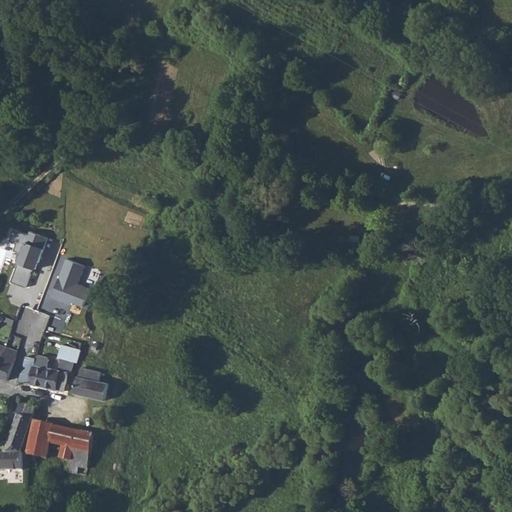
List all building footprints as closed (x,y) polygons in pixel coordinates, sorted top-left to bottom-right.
[(33,267),(35,267),(47,237),(29,230),(27,234),(13,229),(8,241),(16,242),(11,260),(17,262),(10,281),(26,286),(33,267)] [(360,236),(339,237),(339,247),(366,247),(366,240),(360,240),(360,236)] [(54,297),(84,306),(94,288),(82,283),(87,265),(68,258),(54,297)] [(12,310),(0,305),(0,324),(6,327),(12,310)] [(29,314),(16,309),(9,328),(22,332),(29,314)] [(62,340),(61,345),(78,349),(79,345),(62,340)] [(25,357),(18,382),(30,385),(64,394),(65,391),(66,391),(68,386),(66,385),(68,375),(71,376),(78,349),(61,345),(58,358),(62,359),(59,372),(46,368),(48,359),(45,359),(38,357),(37,360),(25,357)] [(3,353),(0,360),(0,377),(7,380),(8,378),(15,358),(3,353)] [(102,372),(95,371),(82,368),(80,376),(79,376),(75,393),(106,400),(110,383),(100,381),(102,372)] [(18,454),(35,409),(20,403),(15,414),(17,415),(4,449),(2,454),(18,454)] [(93,437),(63,431),(66,419),(49,415),(45,437),(51,439),(50,446),(60,448),(58,458),(67,460),(64,474),(84,478),(93,437)] [(0,453),(0,470),(20,471),(20,454),(18,454),(2,454),(0,453)]
